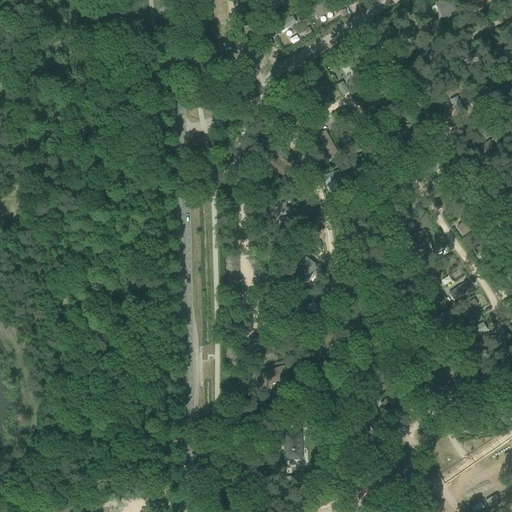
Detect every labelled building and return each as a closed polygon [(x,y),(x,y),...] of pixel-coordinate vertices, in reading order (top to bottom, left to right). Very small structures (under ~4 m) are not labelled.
[(447,0),(435,6),(441,18),(456,10),(450,0),(447,0)] [(476,13),(491,2),(489,0),(467,0),(467,1),(476,13)] [(290,1),(284,3),(286,10),(293,8),(290,1)] [(428,7),(423,10),(426,16),(432,13),(428,7)] [(400,29),(406,40),(416,34),(410,24),(400,29)] [(360,80),(367,75),(365,72),(376,64),(361,41),(342,54),(360,80)] [(511,61),(511,44),(502,50),(510,62),(511,61)] [(305,76),(318,98),(330,90),(317,68),(305,76)] [(361,89),(369,103),(392,89),(385,76),(371,85),(370,84),(361,89)] [(282,97),(292,113),(302,106),(292,90),(282,97)] [(450,96),(446,98),(438,103),(450,122),(458,117),(451,107),(455,104),(450,96)] [(314,100),(307,104),(312,111),(318,107),(314,100)] [(400,131),(399,141),(411,142),(412,126),(410,122),(401,122),(401,125),(396,124),(396,131),(400,131)] [(355,130),(348,134),(352,140),(359,136),(355,130)] [(326,149),(318,153),(322,160),(337,152),(325,131),(318,134),(326,149)] [(494,137),(485,144),(477,150),(483,158),(490,153),(490,154),(501,146),(494,137)] [(441,167),(434,154),(418,164),(426,177),(441,167)] [(267,166),(283,176),(291,164),(284,159),(282,162),(273,156),(267,166)] [(443,175),(436,179),(440,186),(446,182),(443,175)] [(356,191),(348,197),(352,203),(360,197),(356,191)] [(465,200),(461,204),(465,208),(469,204),(465,200)] [(276,221),(306,223),(307,205),(295,204),(295,209),(277,208),(276,221)] [(461,220),(462,222),(456,227),(463,236),(478,225),(471,216),(466,219),(465,217),(461,220)] [(347,227),(353,259),(371,256),(366,224),(347,227)] [(410,234),(417,258),(432,253),(425,230),(410,234)] [(478,231),(472,236),(475,240),(481,236),(478,231)] [(475,249),(483,262),(503,249),(495,237),(486,243),(485,242),(475,249)] [(291,277),(303,286),(318,266),(307,257),(291,277)] [(374,262),(363,264),(365,273),(375,271),(374,262)] [(511,280),(511,268),(511,267),(496,277),(502,287),(511,280)] [(407,275),(398,275),(398,293),(412,293),(412,272),(407,273),(407,275)] [(369,295),(352,303),(356,310),(372,302),(369,295)] [(474,299),(468,303),(471,308),(478,305),(474,299)] [(436,318),(445,333),(456,327),(447,311),(436,318)] [(461,311),(454,314),(457,319),(463,316),(461,311)] [(464,333),(468,340),(487,330),(483,322),(464,333)] [(311,346),(330,353),(336,336),(313,329),(308,342),(311,346)] [(405,345),(408,355),(408,357),(419,354),(417,349),(421,349),(420,342),(405,345)] [(465,359),(490,359),(490,350),(465,350),(465,359)] [(287,364),(254,375),(258,389),(291,378),(287,364)] [(464,364),(456,368),(459,374),(467,370),(464,364)] [(429,376),(438,393),(451,387),(443,369),(429,376)] [(333,412),(351,410),(347,381),(330,384),(333,412)] [(294,384),(287,386),(289,392),(296,390),(294,384)] [(405,402),(400,391),(382,400),(387,411),(405,402)] [(470,413),(459,415),(460,422),(463,432),(473,429),(475,429),(473,423),(472,419),(470,413)] [(310,418),(298,418),(298,426),(310,426),(310,418)] [(343,431),(346,448),(356,446),(354,438),(368,434),(366,426),(367,426),(366,419),(354,421),(355,428),(343,431)] [(301,433),(284,434),(284,459),(301,459),(301,433)] [(403,485),(421,474),(405,450),(388,462),(403,485)] [(435,500),(424,508),(427,511),(433,511),(440,507),(435,500)]
